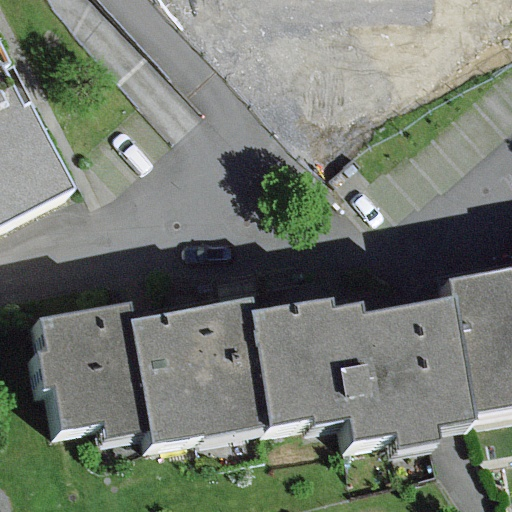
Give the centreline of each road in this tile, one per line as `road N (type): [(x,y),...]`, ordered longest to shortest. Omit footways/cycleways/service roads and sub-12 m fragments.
road 1 (residential): [(227,252),(428,255),(511,161)]
road 2 (residential): [(227,252),(239,123),(128,0)]
road 3 (residential): [(0,282),(227,252)]
